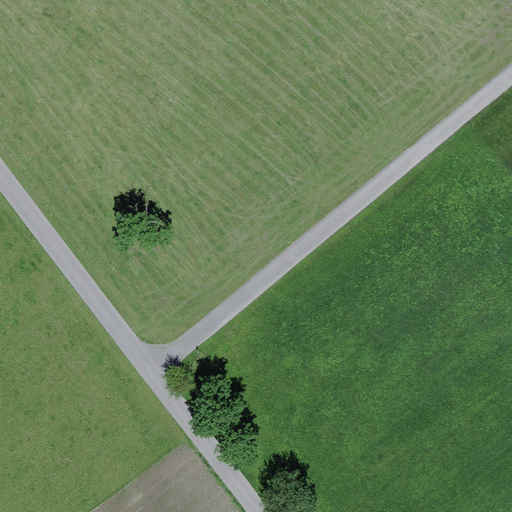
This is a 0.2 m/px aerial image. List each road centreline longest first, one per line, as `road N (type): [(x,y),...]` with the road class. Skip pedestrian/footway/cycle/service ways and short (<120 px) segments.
road 1 (track): [(511,73),(149,372)]
road 2 (track): [(256,511),(0,175)]
